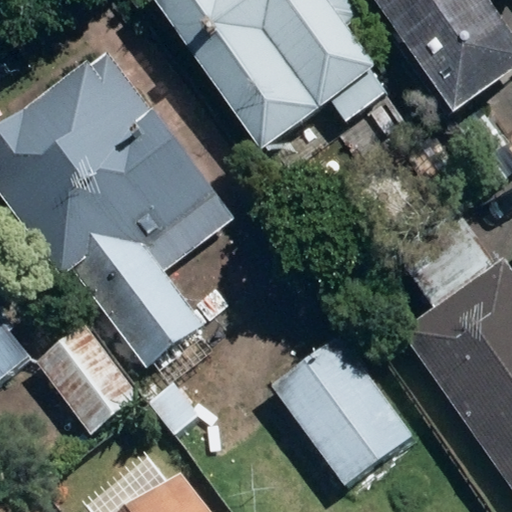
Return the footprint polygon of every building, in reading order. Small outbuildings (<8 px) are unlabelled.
[(175,0),(285,149),(342,106),(360,130),(406,97),(388,73),(395,68),(345,0),(175,0)] [(511,88),(511,1),(511,0),(393,0),(475,115),(511,88)] [(0,145),(0,175),(82,281),(87,278),(162,374),(220,329),(177,274),(251,216),(122,50),(0,145)] [(511,255),(404,334),(511,481),(511,255)] [(0,382),(8,392),(50,359),(0,296),(0,382)] [(150,400),(98,327),(48,363),(101,435),(150,400)] [(434,437),(352,327),(276,384),(358,494),(434,437)] [(103,499),(95,506),(100,511),(230,511),(196,471),(180,485),(156,455),(130,477),(122,468),(95,490),(103,499)]
